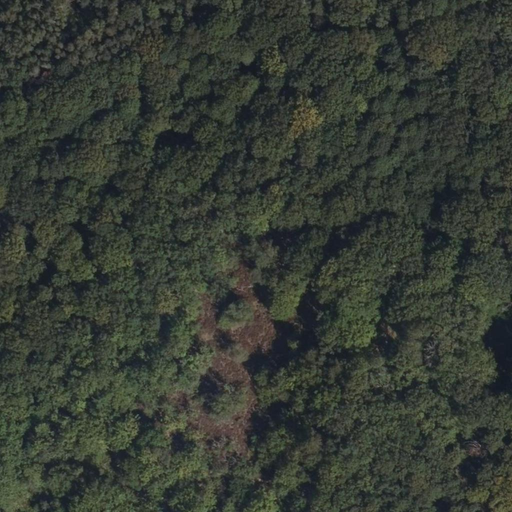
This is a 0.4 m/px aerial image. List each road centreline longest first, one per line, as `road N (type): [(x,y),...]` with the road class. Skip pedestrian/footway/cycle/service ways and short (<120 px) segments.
road 1 (track): [(373,374),(396,285),(511,212)]
road 2 (track): [(322,511),(373,374)]
road 3 (track): [(373,374),(511,408)]
